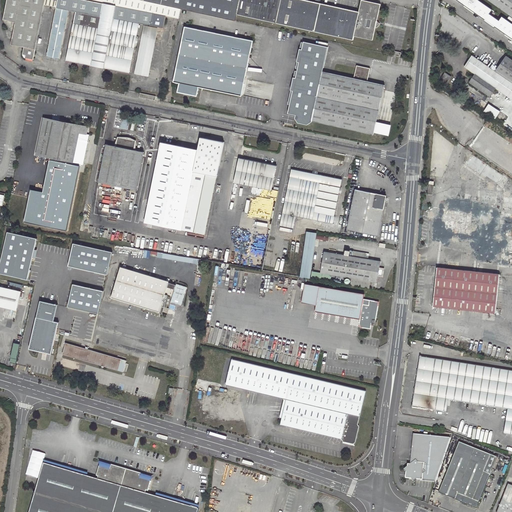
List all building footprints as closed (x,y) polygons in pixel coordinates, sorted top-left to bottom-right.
[(7,0),(4,20),(15,22),(11,45),(24,47),(23,54),(26,55),(26,58),(33,59),(44,5),(50,6),(51,0),(7,0)] [(58,0),(58,1),(51,0),(50,6),(57,7),(47,57),(60,59),(70,11),(76,12),(67,61),(129,73),(139,24),(176,31),(181,9),(168,6),(140,0),(58,0)] [(237,15),(353,41),(354,37),(373,40),(381,5),(362,0),(360,12),(304,0),(140,0),(168,6),(181,9),(235,21),(237,15)] [(491,9),(477,0),(456,0),(511,39),(511,23),(501,16),(498,21),(488,13),(491,9)] [(511,0),(488,0),(511,17),(511,0)] [(146,26),(136,74),(148,77),(158,29),(146,26)] [(253,42),(185,27),(173,82),(179,84),(177,93),(197,97),(199,88),(241,97),(253,42)] [(307,125),(312,121),(328,47),(302,42),(301,49),(298,49),(295,62),(298,62),(295,78),(292,77),(289,90),(292,91),(286,113),(295,115),(294,118),(297,123),(307,125)] [(468,82),(489,97),(496,87),(511,98),(511,82),(495,71),(472,55),(465,65),(475,73),(468,82)] [(511,82),(511,58),(506,55),(495,71),(511,82)] [(312,121),(374,135),(385,86),(367,82),(370,69),(357,66),(354,79),(323,72),(312,121)] [(440,78),(447,83),(452,76),(444,72),(440,78)] [(487,104),(483,111),(494,119),(499,112),(487,104)] [(92,126),(98,127),(102,109),(96,108),(92,126)] [(44,118),(36,155),(49,157),(79,164),(83,165),(88,143),(77,140),(79,133),(86,135),(87,127),(44,118)] [(128,129),(130,119),(122,118),(121,128),(128,129)] [(107,145),(97,195),(132,202),(142,152),(134,150),(136,141),(118,137),(116,146),(107,145)] [(216,177),(223,143),(200,138),(198,151),(196,161),(200,162),(207,164),(205,175),(216,177)] [(162,143),(146,222),(193,232),(205,175),(207,164),(200,162),(200,165),(195,164),(196,161),(198,151),(162,143)] [(465,165),(497,185),(504,174),(472,154),(465,165)] [(49,157),(41,193),(31,191),(25,221),(65,230),(79,164),(49,157)] [(235,183),(258,188),(271,190),(276,166),(240,159),(234,183),(235,183)] [(291,169),(280,225),(293,228),(295,216),(333,224),(341,180),(291,169)] [(205,234),(216,177),(205,175),(193,232),(205,234)] [(232,193),(256,198),(258,188),(235,183),(234,183),(232,193)] [(357,190),(349,229),(378,236),(385,202),(386,198),(386,196),(357,190)] [(451,206),(443,206),(442,227),(439,227),(439,235),(472,237),(474,208),(458,207),(459,205),(451,204),(451,206)] [(505,230),(505,236),(511,236),(511,213),(506,214),(505,219),(502,219),(501,225),(503,225),(503,229),(501,229),(501,230),(505,230)] [(38,237),(9,231),(0,272),(29,279),(38,237)] [(112,251),(73,243),(68,265),(107,273),(112,251)] [(494,262),(494,248),(478,248),(478,262),(494,262)] [(206,253),(190,249),(189,255),(205,258),(206,253)] [(333,275),(376,282),(378,275),(379,269),(380,262),(364,259),(365,254),(353,251),(352,257),(324,252),(323,263),(334,265),(333,275)] [(169,259),(203,263),(204,259),(169,255),(169,259)] [(321,273),(333,275),(334,265),(323,263),(321,273)] [(112,298),(160,312),(167,286),(173,288),(174,284),(169,282),(169,281),(121,266),(112,298)] [(433,305),(495,313),(500,274),(437,267),(433,305)] [(103,292),(72,284),(67,306),(98,314),(103,292)] [(305,284),(301,303),(316,305),(320,286),(305,284)] [(0,286),(0,305),(6,307),(16,310),(18,303),(21,292),(0,286)] [(315,311),(360,319),(359,323),(361,326),(370,328),(371,325),(371,323),(375,323),(376,320),(379,302),(363,299),(364,294),(320,286),(316,305),(315,311)] [(23,304),(26,290),(21,288),(21,292),(18,303),(23,304)] [(57,304),(40,300),(29,348),(51,353),(58,322),(53,321),(57,304)] [(127,361),(67,343),(64,355),(125,372),(127,361)] [(448,400),(508,409),(504,434),(511,435),(511,371),(420,357),(412,407),(447,412),(448,400)] [(365,391),(293,373),(232,359),(226,384),(287,399),(281,424),(342,439),(343,441),(353,443),(355,441),(359,426),(358,424),(365,391)] [(412,434),(409,465),(416,460),(418,463),(424,463),(423,469),(425,472),(423,473),(422,479),(434,481),(449,438),(412,434)] [(459,443),(439,493),(476,508),(497,458),(459,443)] [(422,479),(423,473),(425,472),(423,469),(424,463),(418,463),(416,460),(409,465),(407,465),(407,467),(404,470),(406,473),(406,478),(411,478),(413,481),(416,478),(422,479)] [(97,479),(44,463),(29,511),(196,511),(198,509),(145,493),(146,490),(148,491),(150,481),(145,479),(145,477),(142,476),(141,478),(140,478),(140,475),(111,466),(110,469),(108,468),(109,467),(105,466),(105,467),(99,466),(96,476),(98,476),(97,479)] [(141,473),(111,464),(111,466),(140,475),(141,473)] [(511,511),(511,486),(507,485),(498,511),(511,511)]
